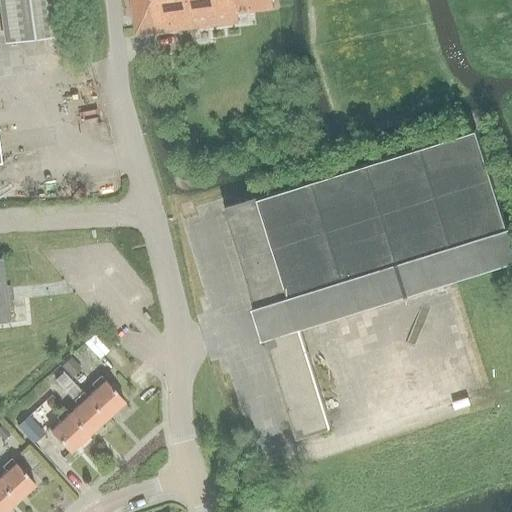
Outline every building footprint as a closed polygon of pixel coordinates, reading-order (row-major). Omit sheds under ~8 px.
[(56,0),(0,0),(0,11),(4,43),(61,35),(56,0)] [(130,0),(135,36),(238,23),(237,13),(273,7),(272,0),(130,0)] [(507,228),(476,130),(258,198),(258,197),(224,207),(255,307),(252,308),(262,340),(265,339),(296,439),(331,428),(300,328),(511,261),(511,234),(510,227),(507,228)] [(0,320),(8,319),(0,258),(0,320)] [(71,377),(81,368),(70,357),(61,366),(71,377)] [(74,400),(82,393),(75,385),(65,374),(57,382),(67,392),(74,400)] [(87,396),(107,417),(124,402),(100,376),(92,384),(96,388),(87,396)] [(107,417),(87,396),(86,397),(82,393),(74,400),(78,405),(68,413),(88,435),(107,417)] [(88,435),(68,413),(64,409),(56,417),(60,421),(50,431),(70,452),(88,435)] [(33,443),(44,432),(27,415),(17,426),(31,441),(33,443)] [(0,437),(2,440),(9,434),(1,424),(0,425),(0,437)] [(0,476),(0,482),(17,501),(34,485),(11,459),(2,466),(6,471),(0,476)] [(0,511),(4,511),(17,501),(0,482),(0,511)]
